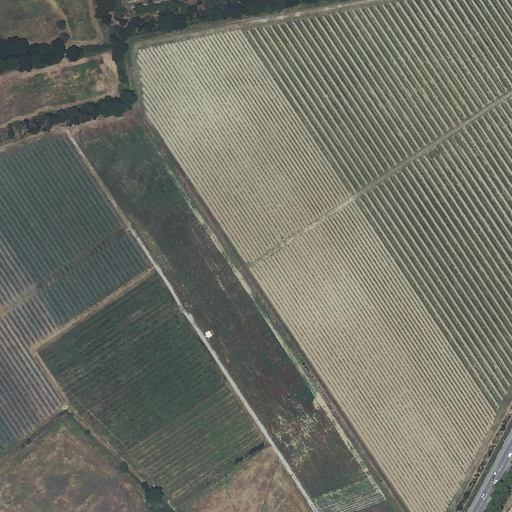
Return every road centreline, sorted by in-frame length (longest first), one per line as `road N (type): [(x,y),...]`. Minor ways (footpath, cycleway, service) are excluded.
road 1 (track): [(64,125),(182,308),(511,93)]
road 2 (track): [(334,0),(131,41),(127,57),(139,102),(133,113),(0,145)]
